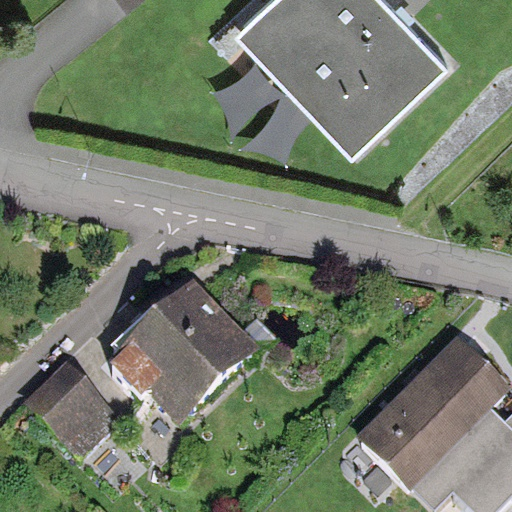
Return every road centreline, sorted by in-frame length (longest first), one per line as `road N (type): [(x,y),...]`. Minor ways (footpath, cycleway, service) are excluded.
road 1 (residential): [(180,212),(511,292)]
road 2 (residential): [(180,212),(0,388)]
road 3 (residential): [(0,162),(180,212)]
